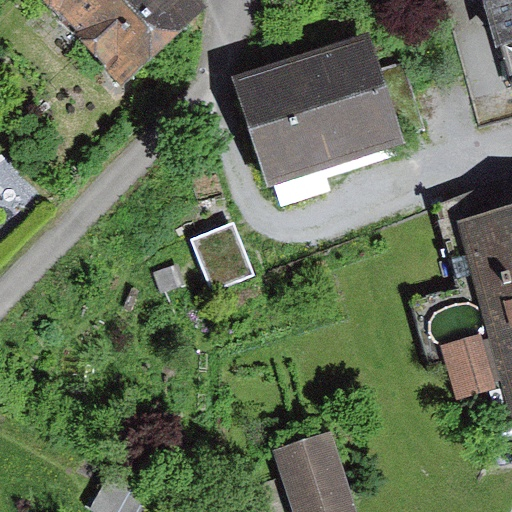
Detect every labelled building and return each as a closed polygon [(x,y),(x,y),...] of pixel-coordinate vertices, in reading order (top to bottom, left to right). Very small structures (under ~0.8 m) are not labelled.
[(205,5),(200,0),(48,0),(126,80),(205,5)] [(511,0),(483,0),(505,83),(511,81),(511,0)] [(371,38),(235,79),(265,178),(402,137),(401,136),(380,67),(371,38)] [(402,61),(380,67),(401,136),(423,129),(402,61)] [(511,204),(455,219),(471,280),(410,296),(428,364),(446,360),(457,400),(490,392),(497,417),(511,413),(511,204)] [(232,224),(190,241),(211,291),(253,274),(232,224)] [(178,265),(152,273),(159,295),(185,287),(178,265)] [(333,433),(274,451),(292,511),(355,511),(357,511),(333,433)] [(114,471),(91,511),(168,511),(173,504),(114,471)]
